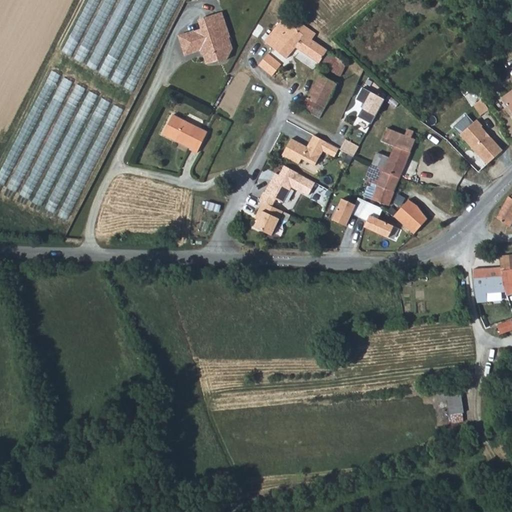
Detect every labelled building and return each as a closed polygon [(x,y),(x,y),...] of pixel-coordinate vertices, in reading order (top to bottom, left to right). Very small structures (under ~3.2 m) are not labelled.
[(188,52),(205,48),(205,46),(206,45),(210,47),(210,51),(207,51),(208,52),(209,60),(213,62),(223,60),(221,53),(238,49),(235,37),(236,37),(230,10),(205,17),(207,26),(183,31),(188,52)] [(316,32),(300,22),(297,27),(283,17),(265,40),(285,58),(294,46),(319,62),(327,49),(312,38),(316,32)] [(221,53),(223,60),(223,62),(230,61),(238,49),(221,53)] [(327,49),(319,62),(340,76),(346,63),(327,49)] [(281,64),(267,52),(259,63),(272,75),(281,64)] [(302,107),(304,109),(309,112),(320,117),(337,83),(319,72),(302,107)] [(511,89),(502,96),(511,109),(511,89)] [(478,112),(486,106),(478,96),(470,102),(478,112)] [(352,127),(366,134),(379,109),(357,97),(350,110),(359,114),(352,127)] [(164,141),(178,148),(176,150),(176,151),(184,155),(195,134),(160,116),(149,136),(161,142),(164,141)] [(502,146),(489,133),(486,133),(484,131),(484,129),(479,124),(480,123),(474,117),(458,133),(487,161),(502,146)] [(385,170),(400,177),(415,138),(410,136),(413,129),(406,127),(404,134),(385,127),(380,140),(394,145),(390,156),(383,154),(379,166),(386,168),(385,170)] [(340,148),(314,134),(308,146),(292,137),(283,154),(299,163),(302,157),(315,165),(324,150),(335,156),(340,148)] [(346,138),(341,148),(349,153),(354,156),(360,146),(346,138)] [(161,142),(176,150),(178,148),(164,141),(161,142)] [(386,168),(379,166),(372,163),(365,180),(378,184),(395,189),(400,177),(385,170),(386,168)] [(317,182),(286,165),(281,174),(277,172),(273,180),(275,181),(273,183),(271,184),(266,192),(265,191),(261,200),(265,201),(274,206),(277,199),(284,202),(293,186),(310,195),(317,182)] [(390,204),(395,189),(378,184),(373,198),(390,204)] [(511,225),(511,222),(511,197),(511,196),(509,196),(497,217),(511,225)] [(383,209),(359,197),(356,204),(342,198),(332,219),(346,225),(352,213),(367,220),(364,226),(388,237),(393,226),(378,219),(383,209)] [(410,199),(395,216),(414,231),(427,216),(416,203),(410,199)] [(274,206),(265,201),(258,214),(262,216),(260,219),(257,227),(274,235),(285,211),(274,206)] [(477,293),(483,292),(483,287),(503,284),(502,280),(501,272),(511,269),(511,255),(500,256),(501,266),(474,269),(477,293)] [(511,294),(511,269),(501,272),(502,280),(503,284),(505,293),(507,295),(511,294)] [(455,274),(456,287),(466,286),(465,274),(455,274)] [(428,311),(428,286),(418,286),(417,311),(428,311)] [(511,321),(511,319),(497,323),(500,333),(511,329),(511,321)] [(467,421),(464,390),(450,391),(453,422),(467,421)]
